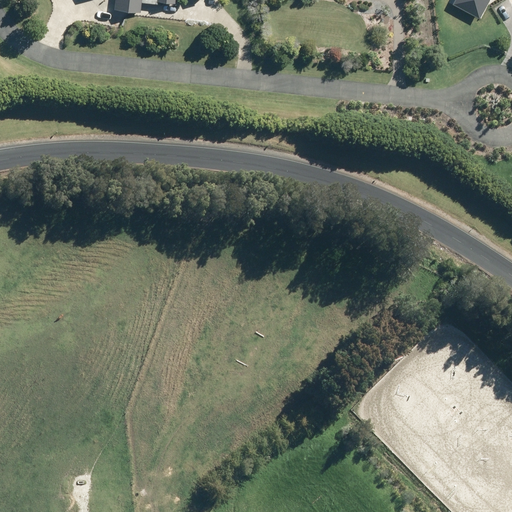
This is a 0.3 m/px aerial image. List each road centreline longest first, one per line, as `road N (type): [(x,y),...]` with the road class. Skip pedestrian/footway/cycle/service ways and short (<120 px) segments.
road 1 (unclassified): [(0,161),(144,153),(271,167),(402,209),(511,274)]
road 2 (residential): [(0,0),(27,33),(71,52),(465,89)]
